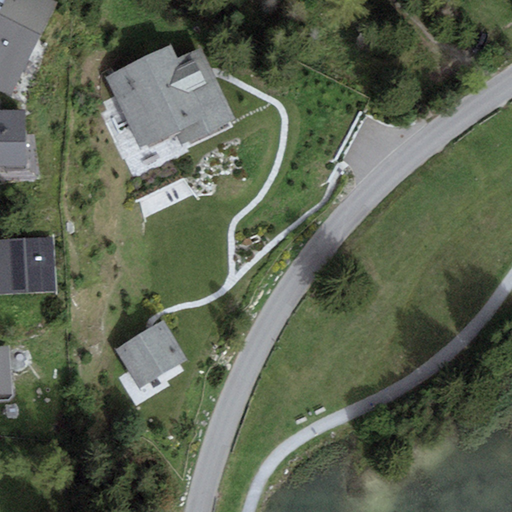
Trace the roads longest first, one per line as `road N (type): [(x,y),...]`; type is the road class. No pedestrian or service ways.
road 1 (tertiary): [(511,80),(398,167),(316,255),(243,376),(199,511)]
road 2 (track): [(511,277),(437,363),(269,462),(248,511)]
